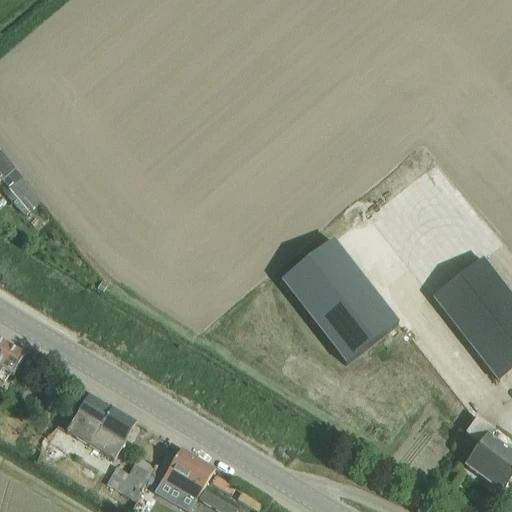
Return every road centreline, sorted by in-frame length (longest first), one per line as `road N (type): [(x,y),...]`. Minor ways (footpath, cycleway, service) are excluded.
road 1 (tertiary): [(329,511),(0,313)]
road 2 (track): [(511,267),(475,226),(448,223),(405,183)]
